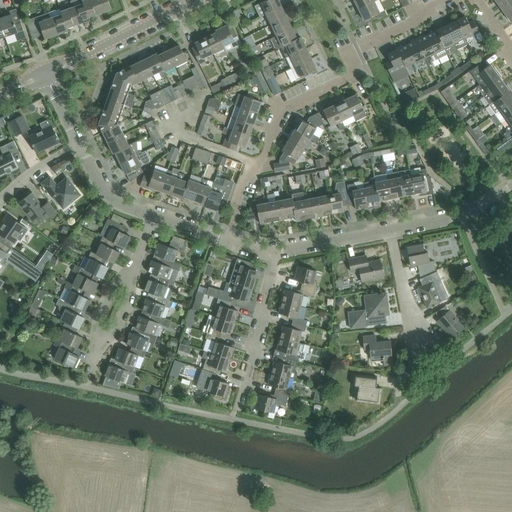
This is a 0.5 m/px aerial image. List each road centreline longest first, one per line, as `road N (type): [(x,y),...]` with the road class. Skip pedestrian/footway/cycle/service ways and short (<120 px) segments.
road 1 (residential): [(227,243),(251,161),(262,157),(278,110),(357,73),(348,53),(442,0)]
road 2 (tertiary): [(44,73),(199,0)]
road 3 (residential): [(91,374),(153,216)]
road 4 (residential): [(237,407),(276,253)]
road 5 (unclassified): [(390,231),(461,217),(511,185)]
